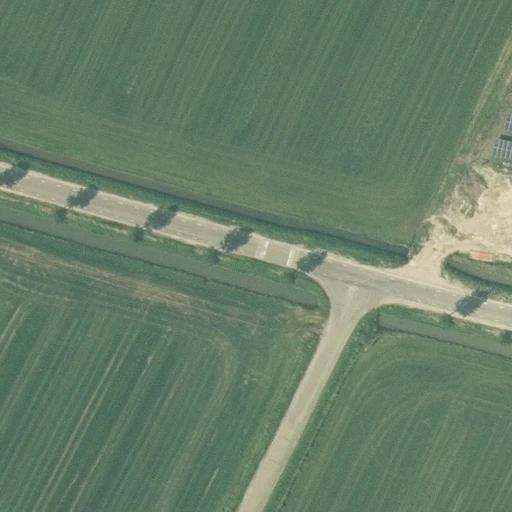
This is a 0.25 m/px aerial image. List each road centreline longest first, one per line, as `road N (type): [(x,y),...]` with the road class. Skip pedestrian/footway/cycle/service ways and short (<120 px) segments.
road 1 (unclassified): [(369,284),(0,181)]
road 2 (unclassified): [(369,284),(253,511)]
road 3 (unclassified): [(511,315),(369,284)]
